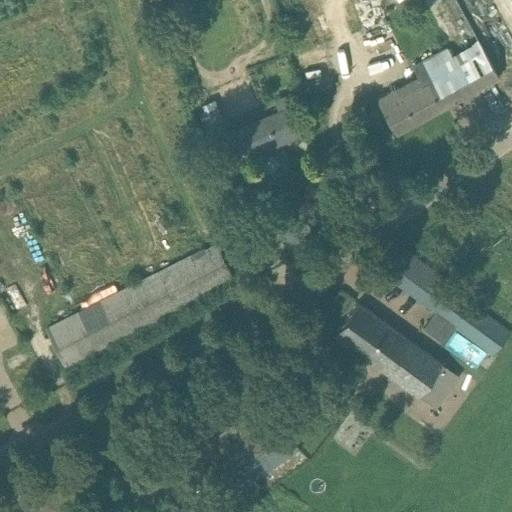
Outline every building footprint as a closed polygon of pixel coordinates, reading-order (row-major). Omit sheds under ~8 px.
[(350,0),(368,52),(396,42),(381,0),(350,0)] [(322,40),(286,52),(302,99),(338,86),(322,40)] [(397,87),(378,97),(388,115),(397,133),(499,77),(479,40),(451,55),(447,48),(413,66),(418,76),(421,81),(400,92),(397,87)] [(206,132),(222,167),(240,159),(224,124),(215,101),(196,108),(206,132)] [(234,129),(246,157),(307,130),(295,103),(234,129)] [(309,165),(335,214),(349,207),(324,158),(309,165)] [(312,233),(304,220),(280,235),(288,248),(312,233)] [(215,242),(45,327),(54,347),(63,364),(234,278),(225,260),(215,242)] [(386,276),(402,287),(436,312),(424,329),(445,344),(457,328),(493,355),(511,329),(511,325),(421,261),(405,249),(386,276)] [(358,301),(334,333),(436,408),(459,375),(442,363),(358,301)] [(276,415),(267,402),(197,449),(228,495),(299,447),(290,433),(329,407),(316,388),(276,415)]
